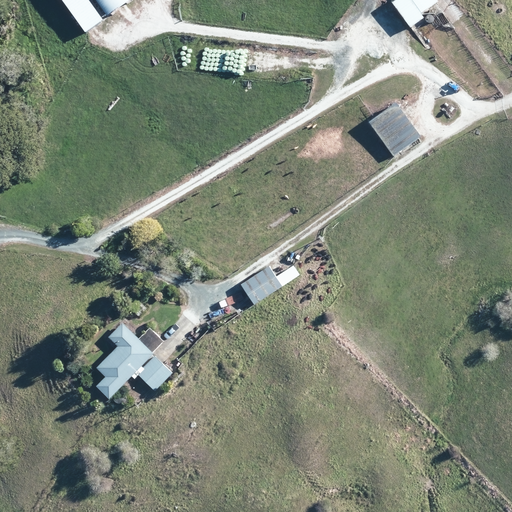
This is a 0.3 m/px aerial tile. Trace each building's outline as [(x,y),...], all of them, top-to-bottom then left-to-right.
[(89,0),(63,0),(87,32),(104,20),(89,0)] [(97,0),(110,17),(134,0),(97,0)] [(439,3),(436,0),(396,0),(393,2),(410,29),(425,19),(422,14),(439,3)] [(396,105),(370,123),(394,157),(420,139),(396,105)] [(240,282),(255,305),(302,274),(296,264),(275,277),(267,265),(240,282)] [(119,348),(100,367),(109,376),(98,387),(111,400),(133,378),(137,381),(141,377),(156,391),(174,373),(154,354),(166,341),(152,327),(141,339),(125,322),(109,338),(119,348)]
